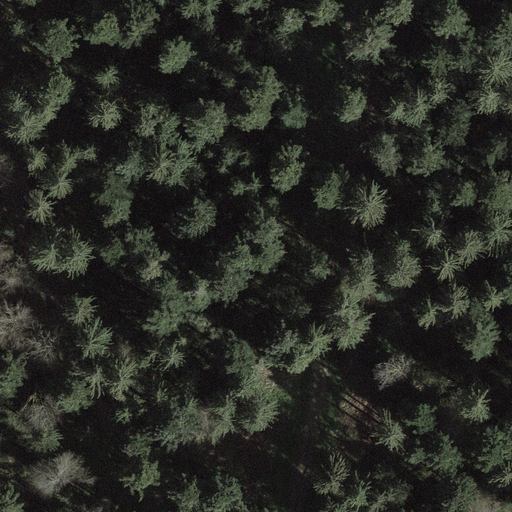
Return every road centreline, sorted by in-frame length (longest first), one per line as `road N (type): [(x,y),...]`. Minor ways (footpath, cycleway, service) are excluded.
road 1 (track): [(365,0),(326,154),(328,349),(295,511)]
road 2 (track): [(0,174),(128,463),(167,511)]
